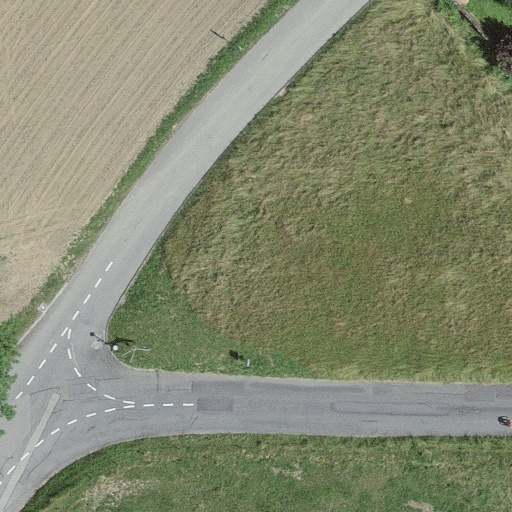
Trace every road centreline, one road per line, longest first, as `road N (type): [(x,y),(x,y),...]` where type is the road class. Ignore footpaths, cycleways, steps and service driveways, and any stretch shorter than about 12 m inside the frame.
road 1 (unclassified): [(324,0),(294,27),(23,431)]
road 2 (unclassified): [(23,431),(131,414),(511,410)]
